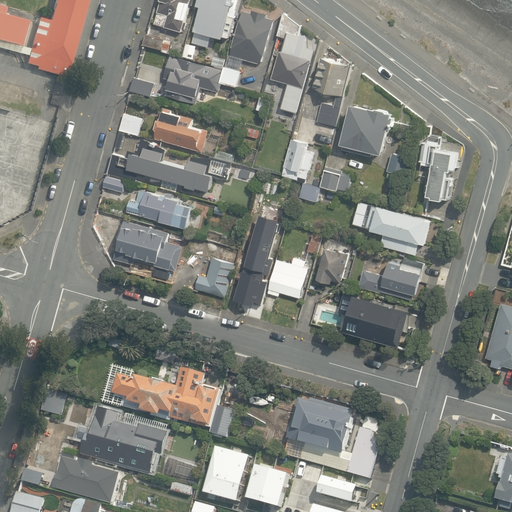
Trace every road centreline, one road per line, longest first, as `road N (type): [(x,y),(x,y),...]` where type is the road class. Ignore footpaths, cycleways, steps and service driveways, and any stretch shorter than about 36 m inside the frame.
road 1 (residential): [(46,283),(430,390)]
road 2 (residential): [(121,0),(46,283)]
road 3 (residential): [(430,390),(498,154),(493,139)]
road 4 (tertiary): [(310,0),(493,139)]
road 5 (residential): [(46,283),(0,442)]
road 6 (residential): [(397,511),(430,390)]
